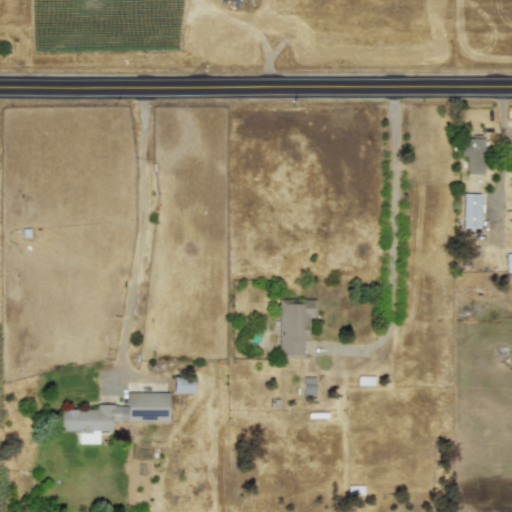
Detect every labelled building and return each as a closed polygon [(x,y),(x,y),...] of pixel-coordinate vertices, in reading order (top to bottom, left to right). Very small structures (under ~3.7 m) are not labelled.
[(465,156),(466,174),(482,174),(482,136),(459,137),(459,156),(465,156)] [(479,194),(462,194),(462,227),(479,227),(479,194)] [(276,356),(302,356),(302,341),(307,341),(307,321),(314,321),(315,299),(277,299),(276,356)] [(171,392),(192,393),(192,377),(171,376),(171,392)] [(302,397),(314,397),(313,377),(302,377),(302,397)] [(166,392),(125,392),(125,405),(95,405),(95,409),(59,409),(58,430),(77,431),(76,443),(96,443),(96,430),(110,430),(110,421),(166,421),(166,392)]
